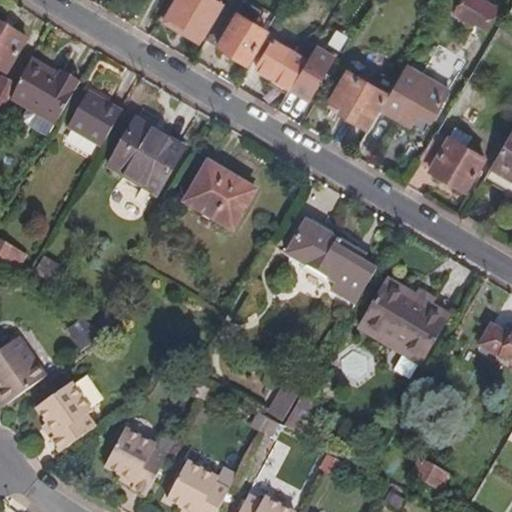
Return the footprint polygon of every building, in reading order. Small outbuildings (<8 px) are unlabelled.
[(201,36),(222,4),(215,0),(175,0),(167,15),(201,36)] [(245,64),(275,16),(256,4),(253,9),(237,0),(229,0),(206,39),(245,64)] [(487,29),(498,10),(480,0),(466,0),(459,13),(487,29)] [(0,70),(5,74),(26,39),(0,24),(0,70)] [(314,49),(316,46),(302,38),(293,52),(274,40),(257,68),(291,88),(314,49)] [(311,101),(337,57),(329,52),(326,57),(314,49),(291,88),(311,101)] [(45,136),(75,82),(58,72),(56,76),(30,62),(9,100),(25,109),(18,121),(45,136)] [(389,95),(382,108),(412,125),(420,113),(431,120),(449,89),(408,64),(389,95)] [(382,108),(389,95),(349,71),(331,101),(341,107),(338,112),(369,130),(382,108)] [(0,104),(1,105),(13,83),(0,76),(0,104)] [(101,146),(122,112),(90,92),(69,126),(101,146)] [(158,190),(183,149),(135,119),(110,161),(158,190)] [(437,133),(419,163),(430,169),(429,172),(464,192),(483,158),(466,148),(472,137),(455,127),(447,140),(437,133)] [(511,196),(511,129),(483,179),(511,196)] [(232,230),(256,191),(209,163),(185,202),(232,230)] [(354,305),(374,272),(349,257),(354,249),(305,220),(285,253),(334,283),(330,290),(354,305)] [(23,253),(0,240),(0,261),(14,269),(23,253)] [(51,276),(60,261),(44,252),(35,267),(51,276)] [(422,355),(446,316),(430,306),(414,297),(389,282),(360,330),(386,346),(391,337),(422,355)] [(433,301),(417,291),(414,297),(430,306),(433,301)] [(109,331),(115,321),(102,314),(96,324),(109,331)] [(91,336),(82,322),(68,331),(77,345),(91,336)] [(511,364),(511,333),(494,323),(481,346),(511,364)] [(0,407),(43,377),(15,337),(0,347),(0,407)] [(391,337),(386,346),(403,355),(392,372),(407,381),(422,355),(391,337)] [(372,354),(344,356),(345,381),(373,379),(372,354)] [(196,398),(200,392),(204,384),(193,378),(191,377),(183,392),(196,398)] [(95,426),(87,415),(90,413),(69,383),(36,407),(47,421),(55,433),(49,438),(60,452),(95,426)] [(207,404),(215,389),(204,384),(200,392),(196,398),(207,404)] [(294,392),(282,385),(278,391),(290,399),(294,392)] [(276,422),(290,399),(278,391),(264,415),(265,416),(276,422)] [(293,431),(311,401),(299,394),(280,424),(293,431)] [(257,430),(265,416),(264,415),(256,411),(248,426),(257,430)] [(269,435),(276,422),(265,416),(257,430),(269,435)] [(150,486),(170,448),(158,441),(160,437),(128,420),(109,456),(125,464),(138,471),(134,478),(150,486)] [(55,433),(47,421),(41,426),(49,438),(55,433)] [(335,470),(341,456),(328,449),(321,463),(335,470)] [(443,488),(449,478),(414,459),(406,473),(434,488),(436,484),(443,488)] [(215,511),(227,491),(214,484),(217,479),(185,462),(166,499),(180,507),(190,511),(215,511)] [(134,478),(138,471),(125,464),(121,471),(134,478)] [(395,511),(398,511),(404,502),(389,493),(382,505),(395,511)] [(291,511),(262,497),(260,502),(247,496),(239,511),(291,511)]
